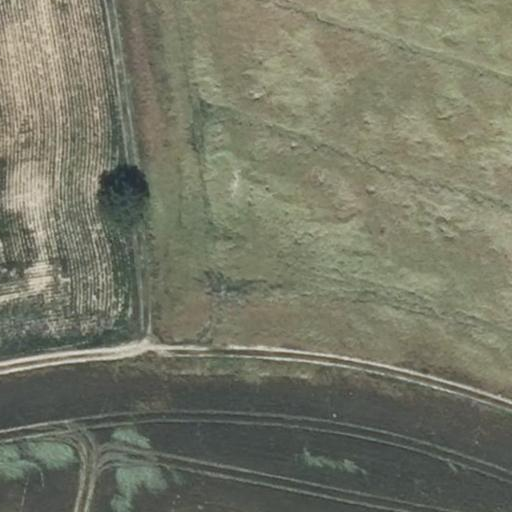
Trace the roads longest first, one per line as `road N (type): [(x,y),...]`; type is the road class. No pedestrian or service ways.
road 1 (track): [(511,406),(441,378),(295,351),(148,347),(0,361)]
road 2 (track): [(98,0),(119,101),(148,347)]
